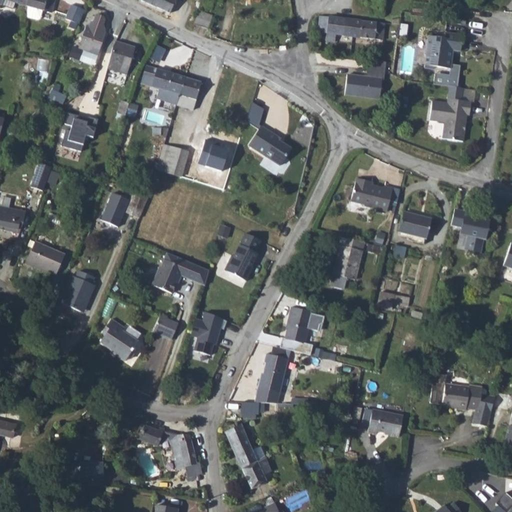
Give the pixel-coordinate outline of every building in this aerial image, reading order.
[(22,9),(25,10),(28,0),(0,0),(0,6),(9,9),(11,3),(16,5),(15,7),(22,9)] [(53,1),(51,0),(28,0),(25,10),(25,18),(35,21),(38,19),(40,12),(49,14),(53,1)] [(139,0),(139,2),(167,14),(168,14),(174,0),(139,0)] [(84,7),(71,2),(65,16),(78,22),(84,7)] [(11,3),(9,9),(10,12),(20,15),(22,9),(15,7),(16,5),(11,3)] [(194,25),(201,28),(205,14),(198,12),(194,25)] [(86,25),(78,47),(88,51),(94,48),(99,50),(106,33),(105,32),(106,31),(103,26),(105,20),(103,17),(97,14),(95,16),(93,21),(90,22),(89,26),(86,25)] [(205,14),(201,28),(209,30),(213,17),(205,14)] [(333,37),(340,37),(342,21),(333,21),(325,20),(323,42),(332,43),(333,37)] [(340,37),(372,40),(373,24),(342,21),(340,37)] [(448,77),(443,76),(441,86),(447,87),(454,88),(458,67),(449,65),(451,51),(458,52),(461,36),(443,33),(442,37),(427,35),(422,68),(432,70),(435,68),(449,70),(448,77)] [(131,50),(114,44),(106,67),(111,69),(123,73),(131,50)] [(348,74),(345,96),(381,100),(386,62),(370,61),(367,76),(348,74)] [(139,84),(145,86),(154,88),(151,98),(161,101),(163,92),(168,75),(144,68),(139,84)] [(441,86),(443,76),(433,74),(431,84),(441,86)] [(177,96),(182,79),(168,75),(163,92),(177,96)] [(200,84),(182,79),(177,96),(174,106),(192,111),(200,84)] [(467,116),(469,102),(459,101),(461,89),(454,88),(447,87),(445,104),(429,102),(427,121),(442,123),(440,139),(461,142),(465,116),(467,116)] [(472,102),(473,90),(461,89),(459,101),(469,102),(472,102)] [(161,101),(160,102),(174,106),(177,96),(163,92),(161,101)] [(265,109),(250,103),(246,121),(261,127),(265,109)] [(146,110),(143,118),(161,124),(164,115),(146,110)] [(61,145),(81,151),(85,134),(92,135),(98,118),(68,112),(64,123),(71,125),(70,129),(65,128),(61,145)] [(291,150),(281,143),(277,140),(278,138),(261,127),(248,146),(280,167),(291,150)] [(198,164),(222,172),(228,150),(205,143),(198,164)] [(164,144),(157,169),(181,175),(181,176),(188,151),(164,144)] [(48,164),(38,160),(29,184),(40,188),(48,164)] [(398,209),(401,193),(386,190),(385,192),(369,188),(369,186),(358,183),(353,206),(366,209),(366,210),(389,215),(391,208),(398,209)] [(149,196),(132,190),(130,196),(123,213),(139,219),(149,196)] [(130,196),(112,192),(101,219),(118,227),(123,213),(130,196)] [(0,224),(17,230),(21,218),(24,209),(0,201),(0,224)] [(467,212),(453,209),(450,226),(460,228),(459,235),(471,237),(470,242),(469,247),(481,249),(486,216),(479,215),(478,218),(466,216),(467,212)] [(433,218),(406,212),(401,233),(428,239),(433,218)] [(255,252),(260,241),(244,233),(234,254),(231,255),(223,270),(245,281),(249,273),(248,272),(250,266),(257,254),(255,252)] [(511,238),(509,237),(502,259),(511,262),(511,238)] [(62,252),(33,239),(23,261),(38,268),(38,266),(52,273),(62,252)] [(366,246),(341,240),(340,248),(342,249),(339,263),(341,264),(338,279),(335,278),(333,288),(345,290),(348,281),(357,283),(366,246)] [(166,254),(163,261),(160,268),(159,268),(151,286),(170,294),(177,276),(178,277),(179,276),(203,286),(207,271),(166,254)] [(82,299),(84,301),(91,286),(88,285),(91,278),(75,271),(72,278),(69,276),(58,302),(76,311),(82,299)] [(380,292),(378,308),(396,310),(396,304),(409,306),(411,296),(380,292)] [(198,338),(194,351),(211,356),(215,344),(217,344),(224,319),(205,311),(203,320),(195,318),(191,336),(198,338)] [(287,353),(312,359),(314,349),(307,347),(314,316),(292,311),(288,327),(290,327),(286,342),(284,342),(282,352),(287,353)] [(174,323),(157,316),(150,331),(168,339),(174,323)] [(120,327),(107,318),(98,332),(100,334),(96,341),(113,352),(112,354),(120,359),(122,358),(126,357),(129,352),(129,349),(133,340),(119,330),(120,327)] [(282,352),(274,350),(272,358),(285,361),(287,353),(282,352)] [(257,403),(279,405),(290,363),(285,361),(272,358),(267,357),(265,366),(267,366),(263,381),(262,381),(257,403)] [(437,374),(432,403),(459,407),(459,409),(468,410),(469,407),(476,408),(474,423),(488,426),(493,396),(482,394),(483,387),(471,385),(471,388),(447,384),(449,376),(437,374)] [(260,405),(244,403),(243,415),(258,416),(260,405)] [(373,423),(371,432),(378,434),(379,431),(391,434),(390,435),(401,437),(405,416),(376,410),(373,422),(373,423)] [(15,423),(0,419),(0,437),(1,432),(13,435),(15,423)] [(66,420),(57,420),(57,435),(66,435),(66,420)] [(173,434),(161,428),(160,430),(143,423),(138,436),(154,443),(158,441),(159,438),(168,439),(168,444),(174,463),(181,461),(183,466),(186,475),(200,471),(197,458),(195,459),(193,454),(196,453),(193,443),(191,443),(187,430),(173,434)] [(240,423),(235,425),(225,430),(241,466),(264,455),(260,445),(252,448),(240,423)] [(241,466),(250,486),(266,479),(263,471),(270,468),(264,455),(241,466)] [(99,462),(70,460),(69,482),(82,482),(98,483),(99,462)] [(200,471),(186,475),(186,497),(204,500),(200,471)] [(82,482),(69,482),(68,495),(81,496),(82,482)] [(502,511),(511,511),(511,500),(506,496),(497,508),(502,511)] [(275,499),(249,511),(285,511),(282,506),(279,508),(275,499)]
